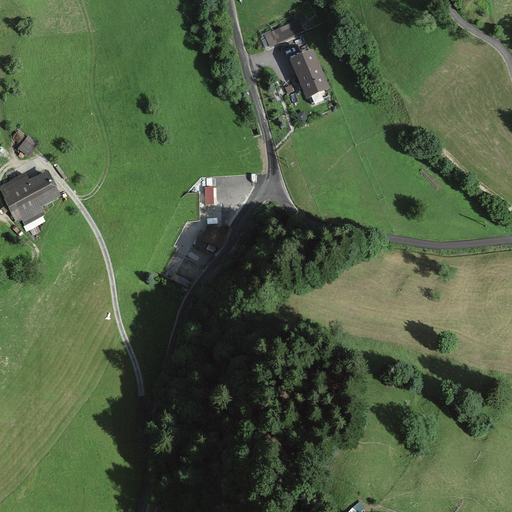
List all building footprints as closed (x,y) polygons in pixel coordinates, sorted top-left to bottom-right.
[(299,23),(273,34),(277,45),(304,35),(299,23)] [(313,53),(294,61),(312,104),(331,96),(313,53)] [(38,146),(30,139),(20,150),(29,158),(38,146)] [(27,175),(0,190),(21,227),(41,215),(39,210),(63,196),(50,174),(32,184),(27,175)] [(235,180),(200,182),(201,206),(236,204),(235,180)] [(224,233),(208,227),(203,243),(219,249),(224,233)]
